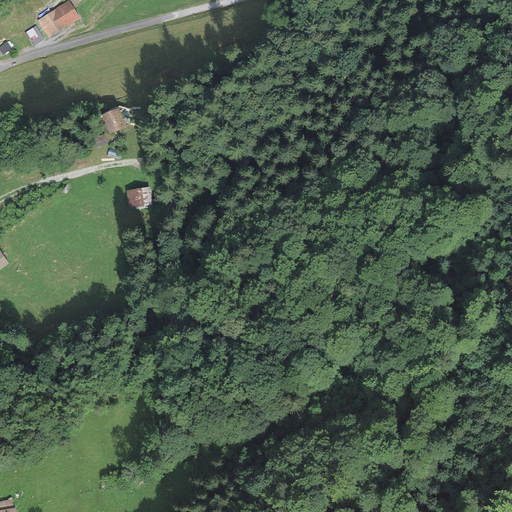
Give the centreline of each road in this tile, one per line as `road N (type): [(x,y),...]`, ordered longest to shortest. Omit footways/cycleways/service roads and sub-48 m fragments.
road 1 (trunk): [(511,26),(289,143),(0,278)]
road 2 (unclassified): [(0,68),(222,2)]
road 3 (track): [(0,200),(75,171),(138,161)]
road 4 (track): [(1,256),(6,236),(76,190),(75,171)]
